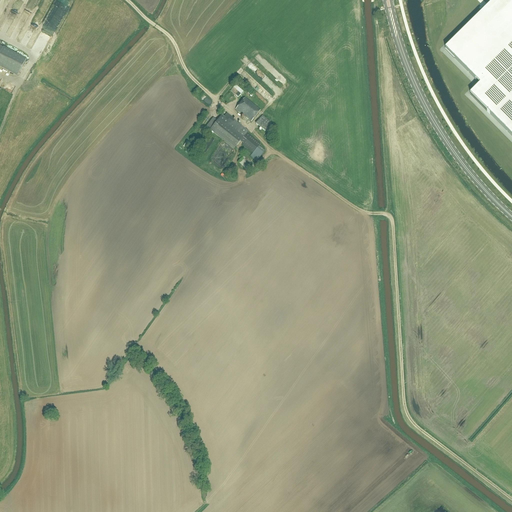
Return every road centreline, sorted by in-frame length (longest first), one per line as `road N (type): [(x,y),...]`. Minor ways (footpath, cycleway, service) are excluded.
road 1 (track): [(389,216),(407,417),(511,500)]
road 2 (track): [(154,25),(172,39),(189,75),(265,146),(357,210),(389,216)]
road 3 (tertiary): [(511,217),(435,124),(387,0)]
